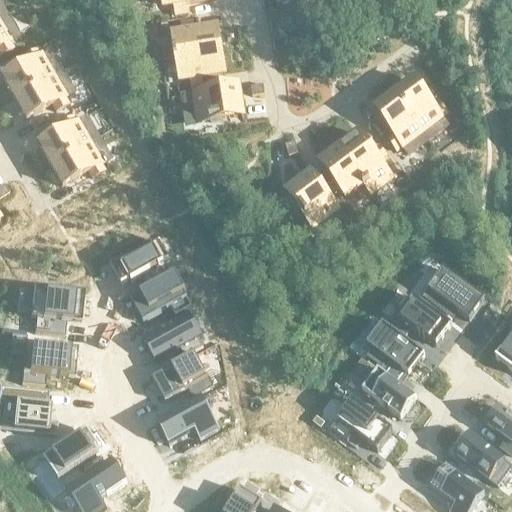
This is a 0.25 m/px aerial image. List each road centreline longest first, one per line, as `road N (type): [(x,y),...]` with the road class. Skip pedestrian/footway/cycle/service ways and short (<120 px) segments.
road 1 (residential): [(404,62),(287,133),(252,0)]
road 2 (residential): [(170,511),(103,387),(108,295)]
road 3 (residential): [(177,511),(231,468),(268,459),(369,511)]
road 4 (residential): [(371,511),(479,367)]
